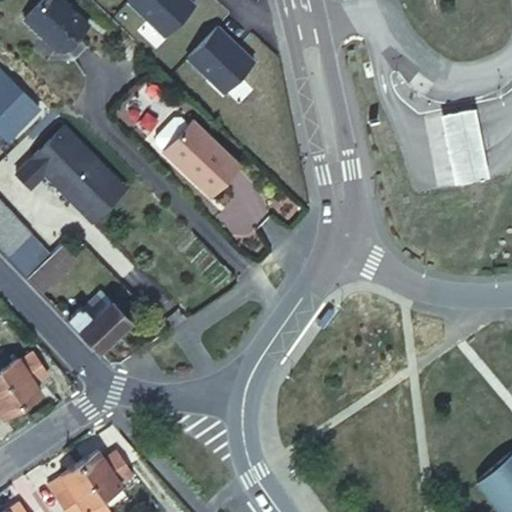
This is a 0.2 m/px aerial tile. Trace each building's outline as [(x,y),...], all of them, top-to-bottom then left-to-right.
[(61,0),(33,0),(19,16),(53,46),(60,46),(83,20),(61,0)] [(0,136),(3,140),(35,110),(0,73),(0,136)] [(444,214),(488,204),(469,113),(425,122),(444,214)] [(234,161),(186,116),(157,146),(176,164),(178,162),(182,166),(182,170),(205,192),(234,161)] [(59,128),(9,173),(23,188),(37,174),(75,215),(110,182),(59,128)] [(110,182),(75,215),(84,224),(118,191),(110,182)] [(0,251),(32,286),(67,254),(55,242),(45,252),(0,206),(0,251)] [(94,287),(75,303),(87,316),(105,299),(94,287)] [(61,317),(93,350),(125,320),(105,299),(87,316),(75,303),(61,317)] [(31,347),(18,355),(22,362),(35,353),(31,347)] [(0,365),(0,367),(21,398),(38,386),(33,377),(46,369),(35,353),(22,362),(18,355),(17,354),(0,365)] [(0,409),(2,411),(21,398),(0,367),(0,409)] [(95,448),(77,460),(99,494),(130,473),(113,448),(101,456),(95,448)] [(511,511),(511,454),(481,481),(507,511),(511,511)] [(99,494),(77,460),(58,473),(63,481),(51,489),(66,511),(110,511),(111,511),(99,494)] [(46,481),(51,489),(63,481),(58,473),(46,481)] [(25,511),(18,500),(0,511),(25,511)]
